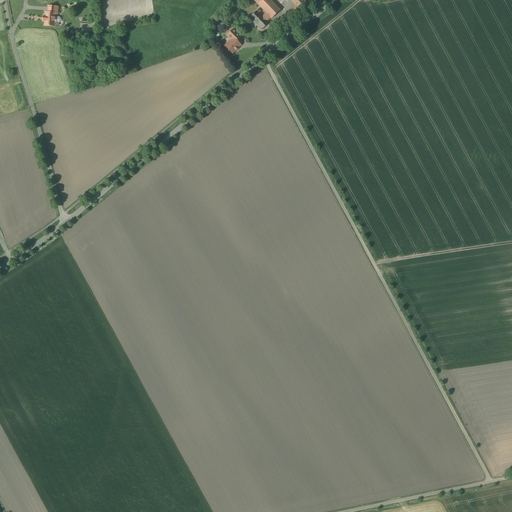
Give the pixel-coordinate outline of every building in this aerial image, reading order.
[(262,16),(267,21),(271,18),(271,19),(280,11),(269,0),(253,0),(266,13),(262,16)] [(308,0),(290,0),(296,7),(283,17),(288,22),(311,3),(308,0)] [(267,21),(262,16),(259,13),(261,12),(258,9),(249,18),(261,30),(269,23),(267,21)] [(55,14),(48,13),(45,13),(45,17),(43,17),(43,21),(45,21),(45,25),(54,26),(55,14)] [(227,35),(232,40),(232,41),(235,39),(236,41),(240,38),(232,30),(227,35)] [(241,45),(236,41),(235,39),(232,41),(232,40),(225,46),(232,54),(241,45)]
